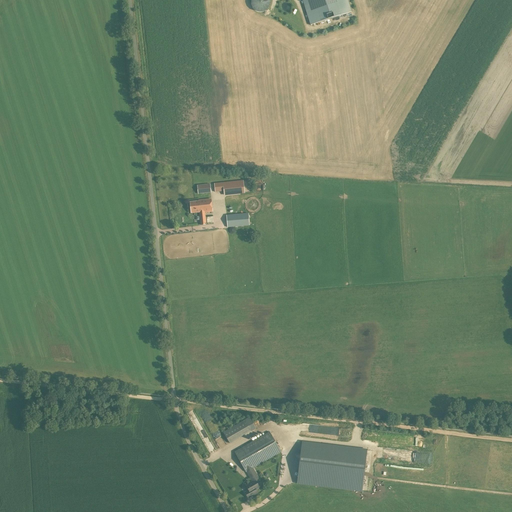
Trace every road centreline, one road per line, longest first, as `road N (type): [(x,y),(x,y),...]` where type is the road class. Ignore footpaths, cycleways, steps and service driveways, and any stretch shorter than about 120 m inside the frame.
road 1 (unclassified): [(228,511),(177,413),(129,0)]
road 2 (track): [(511,440),(0,381)]
